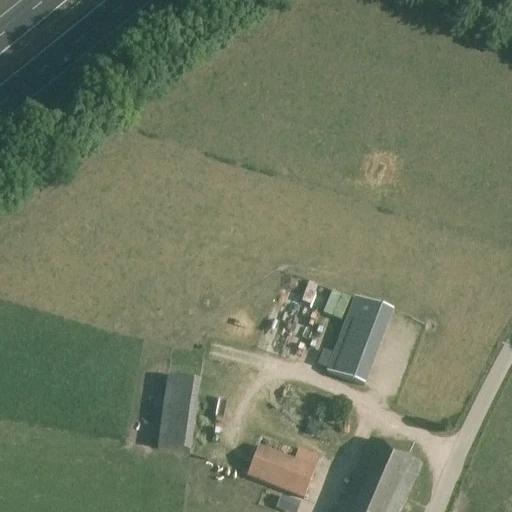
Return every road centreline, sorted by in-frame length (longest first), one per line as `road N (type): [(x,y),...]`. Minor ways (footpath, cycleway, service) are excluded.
road 1 (residential): [(511,342),(434,511)]
road 2 (motorway): [(0,104),(129,0)]
